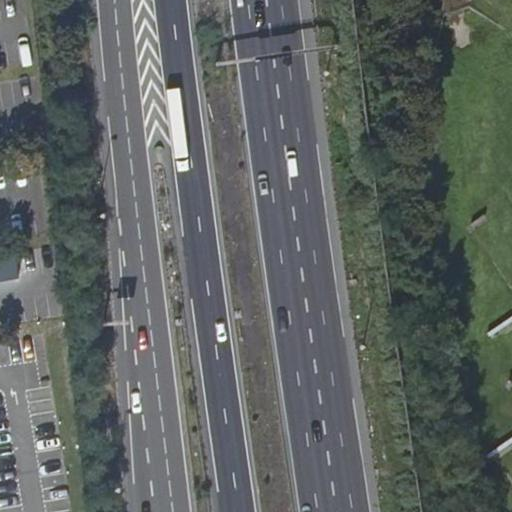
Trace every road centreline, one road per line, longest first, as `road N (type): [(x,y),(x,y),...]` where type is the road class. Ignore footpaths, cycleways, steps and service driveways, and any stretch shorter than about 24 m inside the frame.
road 1 (motorway): [(172,0),(240,511)]
road 2 (motorway): [(334,511),(272,0)]
road 3 (motorway): [(116,0),(128,190),(170,511)]
